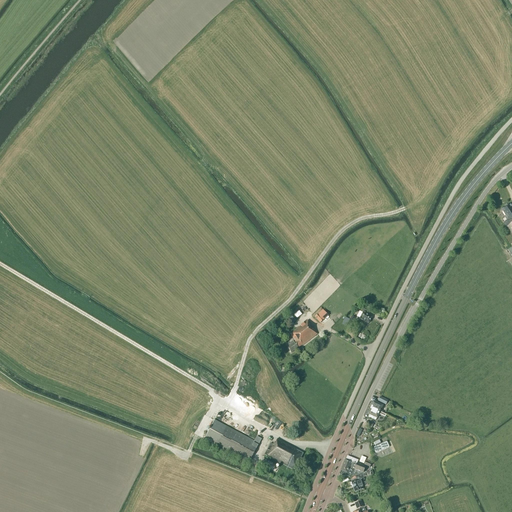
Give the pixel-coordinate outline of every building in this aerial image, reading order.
[(502,210),(501,211),(502,212),(504,212),(506,216),(505,218),(507,221),(504,223),(511,236),(511,248),(508,251),(511,256),(511,207),(510,204),(502,209),(502,210)] [(318,314),(315,317),(320,323),(324,320),(321,317),(325,313),(323,310),(318,314)] [(369,324),(372,318),(366,315),(367,313),(364,311),(360,319),(369,324)] [(302,346),(317,334),(308,320),(291,334),(293,337),(292,338),(295,343),(287,348),(291,353),(302,345),(302,346)] [(385,405),(388,400),(380,397),(378,401),(385,405)] [(370,409),(382,414),(383,412),(380,411),(382,406),(373,402),(370,409)] [(382,415),(382,414),(370,409),(368,414),(370,415),(369,417),(376,421),(379,413),(382,415)] [(254,442),(227,427),(214,420),(204,439),(249,463),(261,440),(256,437),(254,442)] [(296,449),(277,439),(275,444),(274,443),(273,445),(270,443),(264,455),(267,456),(267,457),(294,471),(303,454),(295,450),(296,449)] [(373,448),(375,454),(389,447),(387,442),(373,448)] [(354,470),(357,464),(345,460),(341,471),(339,475),(345,477),(346,476),(350,478),(352,477),(353,476),(355,472),(355,470),(354,470)] [(355,472),(353,476),(362,473),(363,473),(365,467),(357,464),(354,470),(355,470),(355,472)] [(356,485),(361,483),(361,482),(365,481),(364,477),(367,476),(365,473),(355,476),(357,480),(351,482),(352,486),(352,487),(353,488),(356,487),(356,486),(357,486),(356,485)] [(356,487),(353,488),(354,493),(363,489),(362,486),(369,484),(368,481),(364,483),(364,482),(361,483),(356,485),(357,486),(356,486),(356,487)] [(357,510),(363,507),(361,501),(354,503),(357,510)]
